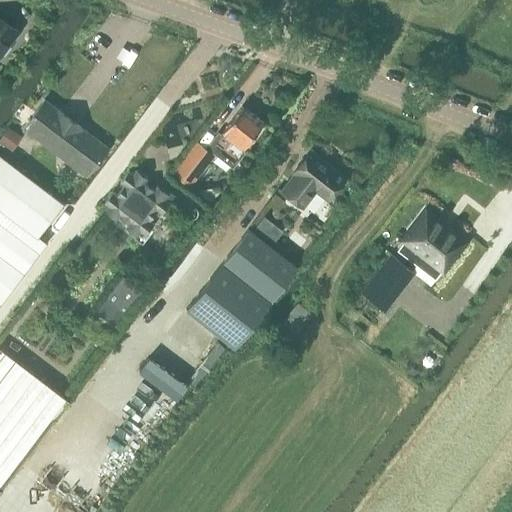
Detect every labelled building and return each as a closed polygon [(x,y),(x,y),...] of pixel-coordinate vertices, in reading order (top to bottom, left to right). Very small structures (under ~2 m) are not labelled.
[(0,57),(20,30),(0,15),(0,57)] [(88,173),(108,147),(44,99),(25,124),(88,173)] [(263,119),(241,104),(222,131),(222,132),(213,144),(234,159),(263,119)] [(11,126),(0,140),(0,141),(13,152),(24,136),(11,126)] [(199,140),(175,173),(191,185),(216,153),(199,140)] [(352,171),(317,144),(296,172),(298,173),(285,190),(306,206),(319,189),(332,199),(352,171)] [(1,154),(0,155),(0,306),(50,241),(35,230),(59,198),(1,154)] [(259,177),(265,168),(258,163),(251,172),(259,177)] [(148,178),(136,169),(133,173),(129,170),(120,181),(124,184),(117,194),(113,190),(104,202),(108,205),(105,209),(117,218),(120,214),(129,221),(126,225),(137,234),(141,230),(145,233),(154,222),(149,219),(157,209),(161,212),(170,201),(166,198),(169,194),(157,185),(154,189),(145,182),(148,178)] [(466,241),(426,210),(403,240),(405,241),(399,249),(417,264),(423,256),(443,270),(466,241)] [(301,263),(252,225),(190,305),(238,343),(301,263)] [(413,270),(392,254),(363,292),(384,308),(413,270)] [(0,491),(63,408),(71,398),(0,346),(0,491)] [(408,362),(406,370),(413,376),(422,372),(423,363),(415,359),(408,362)]
